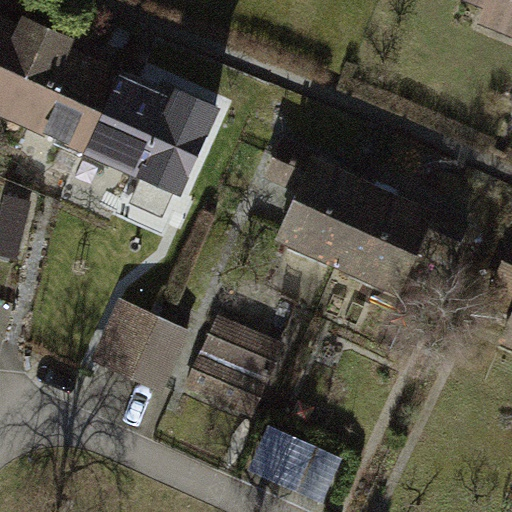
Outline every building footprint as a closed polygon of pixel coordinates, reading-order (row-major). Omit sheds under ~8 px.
[(511,0),(488,0),(511,9),(511,0)] [(0,106),(22,116),(55,46),(57,47),(60,39),(22,21),(18,30),(0,21),(0,106)] [(79,142),(111,71),(57,47),(55,46),(22,116),(79,142)] [(111,71),(79,142),(137,169),(160,121),(170,98),(169,98),(111,71)] [(263,171),(295,185),(306,160),(307,160),(310,154),(277,139),(263,171)] [(332,258),(365,186),(307,160),(306,160),(295,185),(274,231),(332,258)] [(365,186),(332,258),(391,284),(412,238),(423,213),(423,212),(365,186)] [(425,206),(423,212),(423,213),(412,238),(444,253),(458,221),(425,206)] [(511,244),(506,242),(491,274),(511,282),(511,244)] [(91,356),(155,385),(182,327),(118,298),(91,356)] [(511,300),(497,334),(511,340),(511,300)] [(275,341),(210,312),(179,382),(244,411),(275,341)] [(262,414),(240,464),(290,487),(312,437),(262,414)]
